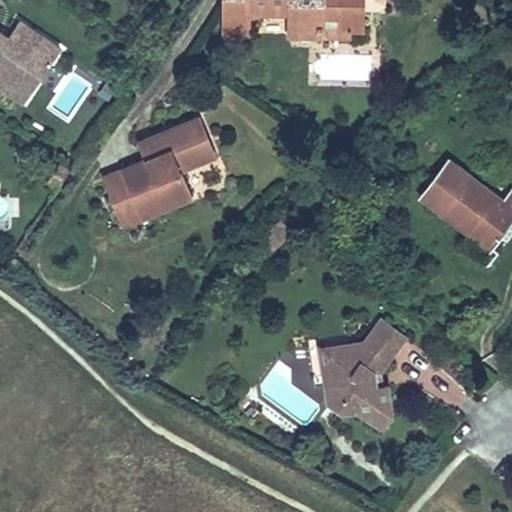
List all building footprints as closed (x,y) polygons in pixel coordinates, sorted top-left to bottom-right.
[(346,6),(365,7),(383,7),(387,4),(387,0),(227,0),(226,27),(249,28),(250,12),(253,11),(254,10),(255,8),(256,6),(293,7),(291,30),(322,32),(323,10),(346,12),(346,6)] [(364,25),(365,7),(346,6),(346,12),(323,10),(322,32),(353,34),(354,25),(364,25)] [(23,72),(35,54),(18,42),(6,61),(23,72)] [(0,106),(21,121),(57,68),(35,54),(23,72),(6,61),(0,56),(0,106)] [(184,167),(217,153),(202,113),(149,134),(155,152),(142,157),(102,173),(122,228),(197,198),(184,167)] [(155,152),(149,134),(135,139),(142,157),(155,152)] [(511,185),(506,194),(486,181),(481,187),(468,178),(473,172),(450,155),(422,195),(466,226),(494,246),(504,232),(511,238),(511,185)] [(494,246),(466,226),(457,238),(485,258),(494,246)] [(395,343),(405,330),(377,310),(367,323),(395,343)] [(385,380),(380,364),(395,343),(367,323),(356,338),(348,339),(329,375),(335,411),(358,410),(383,427),(400,406),(393,380),(385,380)] [(329,375),(348,339),(314,344),(326,405),(335,411),(329,375)]
